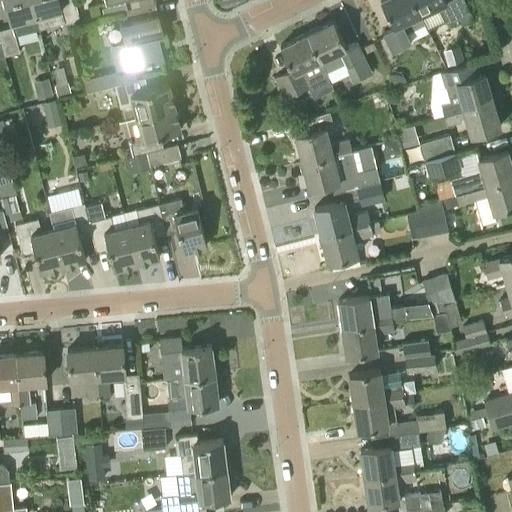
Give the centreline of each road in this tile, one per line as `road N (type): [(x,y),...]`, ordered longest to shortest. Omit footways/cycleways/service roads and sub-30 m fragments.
road 1 (residential): [(0,316),(267,294)]
road 2 (residential): [(267,294),(204,39)]
road 3 (residential): [(295,511),(267,294)]
